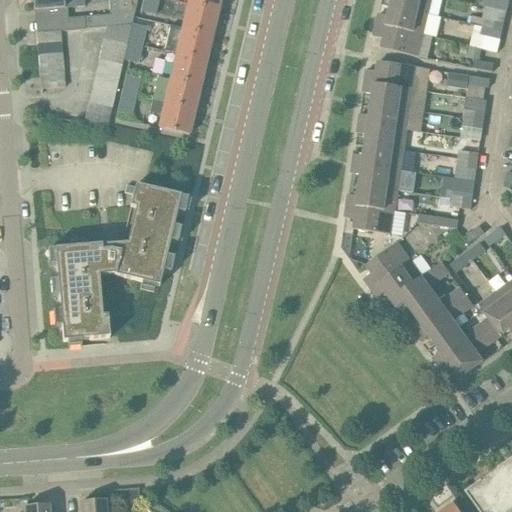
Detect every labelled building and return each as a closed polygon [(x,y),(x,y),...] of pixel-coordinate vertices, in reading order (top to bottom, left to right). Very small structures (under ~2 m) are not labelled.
[(83,0),(33,0),(34,12),(64,9),(84,7),(83,0)] [(135,13),(137,0),(108,0),(110,15),(135,13)] [(155,16),(159,0),(143,0),(141,13),(155,16)] [(189,0),(189,5),(218,12),(220,0),(189,0)] [(428,16),(431,0),(392,0),(391,8),(428,16)] [(212,37),(218,12),(189,5),(183,30),(212,37)] [(441,19),(428,16),(391,8),(389,17),(379,15),(376,26),(423,37),(423,35),(437,38),(441,19)] [(132,25),(135,13),(110,15),(110,16),(84,18),(85,30),(132,25)] [(504,25),(484,20),(482,28),(502,33),(504,25)] [(128,46),(129,43),(133,26),(132,26),(113,27),(107,28),(104,40),(128,46)] [(146,28),(133,26),(129,43),(142,46),(146,28)] [(423,37),(376,26),(374,37),(384,39),(381,49),(418,58),(423,37)] [(177,55),(206,61),(212,37),(183,30),(170,27),(164,51),(177,55)] [(482,28),(481,36),(501,41),(500,40),(502,33),(482,28)] [(56,32),(36,34),(37,46),(61,44),(59,32),(56,32)] [(126,56),(128,46),(104,40),(102,50),(126,56)] [(38,57),(61,55),(61,44),(37,46),(38,57)] [(141,49),(128,46),(126,56),(139,59),(141,49)] [(99,61),(122,66),(123,62),(125,62),(126,56),(102,50),(99,61)] [(62,66),(61,55),(38,57),(39,68),(62,66)] [(171,79),(200,86),(206,61),(177,55),(171,79)] [(122,66),(99,61),(97,71),(119,77),(122,66)] [(494,65),(474,61),(473,69),(493,73),(494,65)] [(427,91),(430,70),(378,62),(377,72),(367,71),(365,82),(413,89),(427,91)] [(62,66),(39,68),(40,78),(63,76),(62,66)] [(117,88),(119,77),(97,71),(94,82),(117,88)] [(448,87),(467,90),(469,77),(450,74),(448,87)] [(64,89),(63,76),(40,78),(41,90),(64,89)] [(126,76),(122,94),(136,97),(140,79),(126,76)] [(490,81),(471,77),(469,85),(467,97),(484,99),(486,88),(489,89),(490,81)] [(195,111),(200,86),(171,79),(171,81),(157,78),(151,101),(195,111)] [(114,98),(117,88),(94,82),(91,93),(114,98)] [(410,110),(413,89),(365,82),(363,93),(374,95),(372,104),(410,110)] [(111,109),(114,98),(91,93),(89,104),(111,109)] [(136,97),(122,94),(118,112),(132,115),(136,97)] [(195,111),(151,101),(153,102),(150,114),(162,117),(159,130),(189,136),(195,111)] [(86,115),(109,120),(111,109),(89,104),(86,115)] [(359,124),(407,131),(410,110),(372,104),(370,117),(360,115),(359,124)] [(464,118),(484,121),(485,114),(465,112),(464,118)] [(109,120),(86,115),(83,127),(106,132),(109,120)] [(484,121),(464,118),(463,127),(483,130),(484,121)] [(404,152),(407,131),(359,124),(357,134),(368,135),(366,146),(404,152)] [(353,165),(401,172),(404,152),(366,146),(364,157),(354,155),(353,165)] [(458,159),(478,162),(479,155),(459,152),(458,159)] [(477,170),(478,162),(458,159),(457,168),(477,170)] [(416,175),(401,172),(353,165),(351,174),(362,176),(360,188),(398,193),(398,192),(414,194),(416,175)] [(180,197),(135,186),(130,208),(140,210),(129,258),(120,256),(121,253),(119,253),(119,254),(112,246),(101,247),(101,246),(55,250),(63,343),(109,339),(107,317),(97,318),(93,271),(109,270),(115,271),(114,277),(159,287),(180,197)] [(395,214),(398,193),(360,188),(359,197),(348,196),(347,207),(395,214)] [(452,201),(472,204),(473,195),(453,192),(452,201)] [(471,211),(472,204),(452,201),(451,208),(471,211)] [(395,214),(347,207),(345,218),(355,220),(354,230),(392,235),(395,214)] [(438,226),(439,220),(419,218),(418,224),(419,224),(420,224),(438,226)] [(439,218),(439,220),(438,226),(455,229),(458,227),(459,221),(439,218)] [(484,234),(479,227),(463,239),(468,245),(484,234)] [(506,235),(501,229),(489,238),(485,240),(489,247),(506,235)] [(371,290),(411,261),(398,243),(367,266),(372,274),(364,280),(371,290)] [(487,254),(480,244),(467,253),(474,263),(487,254)] [(469,264),(464,255),(450,265),(455,273),(469,264)] [(392,302),(424,279),(411,261),(371,290),(378,299),(386,293),(392,302)] [(444,264),(424,279),(392,302),(397,310),(405,303),(413,313),(436,296),(430,289),(451,274),(444,264)] [(511,281),(496,293),(511,315),(511,281)] [(418,321),(410,327),(416,335),(468,298),(462,289),(441,304),(436,296),(413,313),(418,321)] [(479,306),(495,328),(501,337),(511,330),(511,331),(511,315),(496,293),(479,306)] [(468,298),(416,335),(422,342),(430,336),(437,346),(460,330),(454,322),(475,307),(468,298)] [(437,346),(443,354),(434,360),(440,368),(491,331),(485,323),(466,338),(460,330),(437,346)] [(497,340),(491,331),(440,368),(446,375),(454,369),(461,379),(483,363),(477,354),(497,340)] [(511,511),(511,462),(467,494),(479,511),(511,511)] [(105,511),(105,501),(80,503),(80,511),(105,511)]
